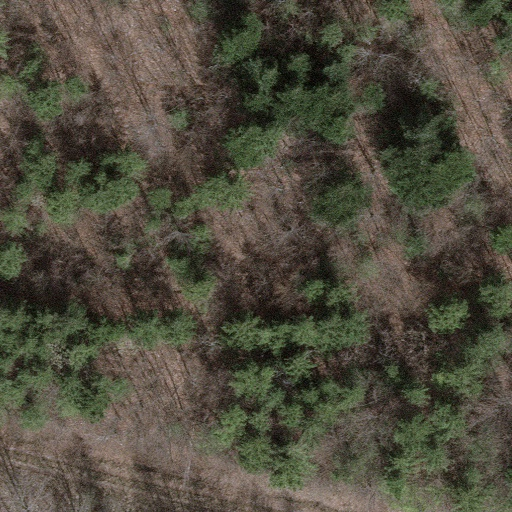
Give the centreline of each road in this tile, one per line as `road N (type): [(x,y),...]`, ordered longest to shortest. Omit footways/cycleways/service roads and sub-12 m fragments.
road 1 (track): [(511,283),(298,312),(0,294)]
road 2 (track): [(0,437),(282,511)]
